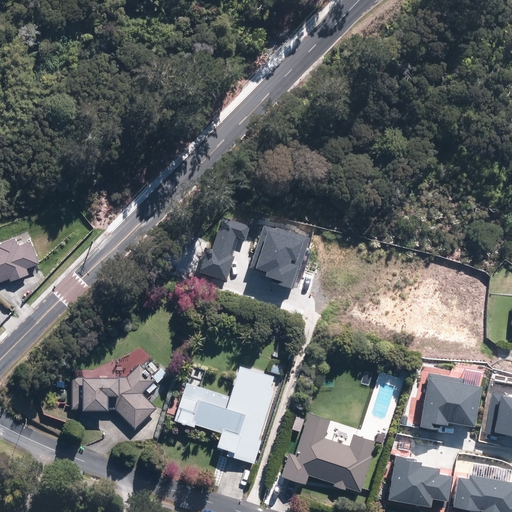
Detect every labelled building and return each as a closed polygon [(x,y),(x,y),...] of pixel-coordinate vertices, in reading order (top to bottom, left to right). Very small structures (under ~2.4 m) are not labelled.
[(39,263),(28,230),(0,239),(0,281),(10,277),(11,279),(29,273),(27,267),(39,263)] [(157,407),(142,391),(155,379),(158,382),(167,374),(161,367),(152,375),(141,363),(127,375),(73,373),(72,407),(118,408),(134,427),(157,407)] [(258,435),(275,375),(240,365),(232,393),(197,383),(198,381),(187,378),(176,417),(220,430),(216,446),(228,449),(227,452),(255,460),(262,436),(258,435)] [(57,399),(59,400),(60,401),(62,401),(64,400),(65,400),(66,398),(67,397),(67,395),(66,393),(65,392),(64,391),(62,390),(61,390),(59,391),(58,392),(57,394),(57,395),(57,397),(57,399)] [(332,419),(309,411),(296,453),(288,451),(281,474),(303,482),(306,473),(362,491),(379,440),(353,432),(349,445),(326,438),(332,419)]
